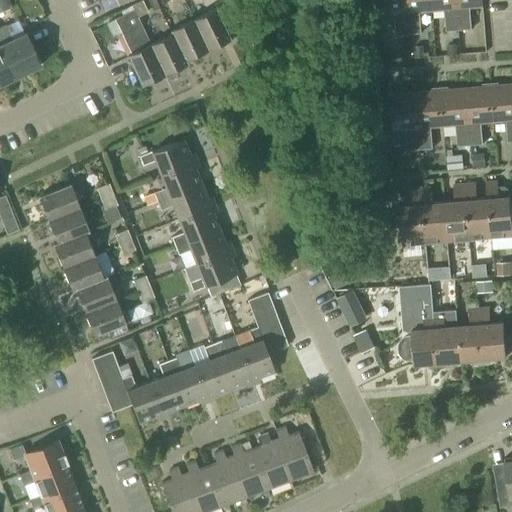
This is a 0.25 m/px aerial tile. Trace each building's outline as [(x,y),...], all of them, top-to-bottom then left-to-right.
[(0,0),(0,13),(10,9),(5,0),(0,0)] [(136,18),(137,17),(147,13),(142,0),(130,6),(133,11),(136,18)] [(396,35),(408,34),(405,0),(379,0),(381,15),(394,14),(396,35)] [(419,12),(432,11),(430,0),(405,0),(408,34),(421,33),(419,12)] [(446,31),(458,30),(456,0),(430,0),(432,11),(444,10),(446,31)] [(456,0),(458,30),(471,29),(469,8),(483,7),(481,0),(456,0)] [(192,20),(208,50),(230,39),(216,9),(192,20)] [(150,44),(137,17),(136,18),(133,11),(114,19),(130,54),(126,56),(141,87),(164,76),(149,45),(150,44)] [(185,61),(208,50),(192,20),(171,31),(185,61)] [(0,27),(0,32),(20,75),(40,66),(24,34),(12,40),(6,25),(0,27)] [(187,65),(185,61),(171,31),(169,31),(171,34),(150,44),(149,45),(164,76),(187,65)] [(0,83),(0,84),(20,75),(0,32),(0,83)] [(511,84),(490,86),(493,122),(505,121),(507,142),(511,141),(511,84)] [(480,123),(493,122),(490,86),(465,88),(469,145),(482,144),(480,123)] [(457,146),(469,145),(465,88),(439,90),(442,126),(455,125),(457,146)] [(430,127),(442,126),(439,90),(414,92),(418,150),(432,149),(430,127)] [(406,151),(418,150),(414,92),(388,94),(391,130),(405,129),(406,151)] [(159,175),(192,161),(183,139),(150,152),(139,156),(142,166),(153,161),(159,175)] [(156,202),(201,184),(192,161),(159,175),(164,189),(153,193),(156,202)] [(486,182),(490,237),(511,235),(511,222),(510,197),(509,197),(508,190),(504,187),(498,187),(497,181),(486,182)] [(468,239),(490,237),(486,182),(487,199),(476,200),(475,183),(464,184),(468,239)] [(47,220),(79,207),(69,184),(37,197),(47,220)] [(100,199),(112,195),(108,184),(96,189),(100,199)] [(177,220),(210,206),(201,184),(156,202),(160,211),(171,207),(177,220)] [(446,241),(468,239),(464,184),(453,185),(455,201),(443,202),(446,241)] [(390,185),(378,186),(380,201),(391,200),(390,185)] [(446,241),(443,202),(432,203),(431,187),(420,188),(425,243),(446,241)] [(402,244),(425,243),(420,188),(409,189),(411,205),(399,206),(402,244)] [(112,195),(100,199),(105,210),(116,206),(112,195)] [(174,247),(219,229),(210,206),(177,220),(182,233),(170,238),(174,247)] [(84,232),(85,234),(89,232),(79,207),(47,220),(56,243),(84,232)] [(14,218),(2,223),(6,235),(18,230),(14,218)] [(174,247),(177,255),(189,250),(195,265),(229,251),(219,229),(174,247)] [(119,246),(131,241),(126,230),(114,235),(119,246)] [(94,255),(85,234),(84,232),(56,243),(52,244),(62,268),(94,255)] [(131,241),(119,246),(123,257),(135,252),(131,241)] [(229,251),(195,265),(200,278),(189,282),(192,292),(204,287),(238,273),(229,251)] [(103,279),(103,278),(94,255),(62,268),(71,292),(75,290),(103,279)] [(511,274),(511,259),(500,261),(501,275),(511,274)] [(84,313),(116,301),(111,288),(123,283),(118,271),(103,278),(103,279),(75,290),(84,313)] [(137,292),(149,287),(145,276),(132,281),(137,292)] [(149,287),(137,292),(141,303),(154,298),(149,287)] [(271,304),(267,293),(247,301),(251,311),(271,304)] [(351,298),(340,303),(352,330),(363,325),(351,298)] [(116,301),(84,313),(93,337),(107,331),(110,339),(128,332),(125,324),(132,321),(128,310),(121,313),(116,301)] [(154,301),(142,306),(146,318),(158,313),(154,301)] [(483,365),(479,307),(478,302),(468,302),(470,325),(457,326),(460,361),(474,359),(474,365),(483,365)] [(275,314),(271,304),(251,311),(255,322),(275,314)] [(479,307),(483,365),(492,364),(491,358),(506,357),(503,323),(491,324),(490,307),(479,307)] [(460,361),(457,326),(445,327),(444,310),(433,311),(438,368),(446,368),(446,362),(460,361)] [(429,369),(438,368),(433,311),(422,312),(424,329),(411,330),(412,336),(408,337),(405,337),(402,339),(399,346),(399,352),(403,358),(407,360),(413,359),(414,364),(429,363),(429,369)] [(279,325),(275,314),(255,322),(257,327),(259,332),(279,325)] [(283,335),(279,325),(259,332),(263,343),(283,335)] [(253,343),(238,348),(251,381),(273,372),(266,354),(267,354),(263,343),(259,332),(257,327),(248,331),(253,343)] [(287,346),(283,335),(263,343),(267,354),(287,346)] [(221,341),(212,345),(228,389),(251,381),(238,348),(225,353),(221,341)] [(207,360),(194,365),(206,397),(228,389),(212,345),(203,348),(207,360)] [(116,362),(112,352),(91,360),(95,370),(116,362)] [(176,358),(167,362),(184,406),(206,397),(194,365),(180,370),(176,358)] [(118,367),(116,362),(95,370),(99,381),(120,373),(118,367)] [(149,382),(162,414),(184,406),(167,362),(157,365),(156,362),(142,367),(149,382)] [(122,379),(120,373),(99,381),(103,391),(124,383),(122,379)] [(131,375),(122,379),(124,383),(128,394),(132,405),(132,404),(139,423),(162,414),(149,382),(135,387),(131,375)] [(128,394),(124,383),(103,391),(107,402),(128,394)] [(132,405),(128,394),(107,402),(111,413),(132,405)] [(276,443),(290,480),(313,471),(299,434),(289,438),(285,427),(275,431),(279,442),(276,443)] [(290,480),(276,443),(272,445),(268,434),(258,438),(262,448),(253,452),(267,489),(290,480)] [(67,464),(57,441),(25,454),(21,445),(9,450),(13,460),(25,455),(31,471),(19,476),(21,482),(65,465),(67,464)] [(267,489),(253,452),(244,455),(240,444),(230,448),(235,459),(230,460),(244,498),(267,489)] [(244,498),(230,460),(227,462),(223,451),(213,455),(217,466),(208,469),(222,506),(244,498)] [(511,461),(505,462),(507,474),(494,477),(500,509),(511,506),(511,461)] [(206,511),(222,506),(208,469),(199,472),(195,462),(185,465),(189,476),(185,478),(197,511),(206,511)] [(75,487),(67,464),(65,465),(21,482),(23,486),(35,481),(41,496),(29,500),(30,504),(73,487),(75,487)] [(197,511),(185,478),(182,479),(178,468),(168,472),(172,482),(162,486),(171,511),(197,511)] [(437,486),(440,511),(462,511),(459,483),(437,486)] [(84,509),(75,487),(73,487),(30,504),(32,508),(44,504),(46,511),(76,511),(82,510),(84,509)]
